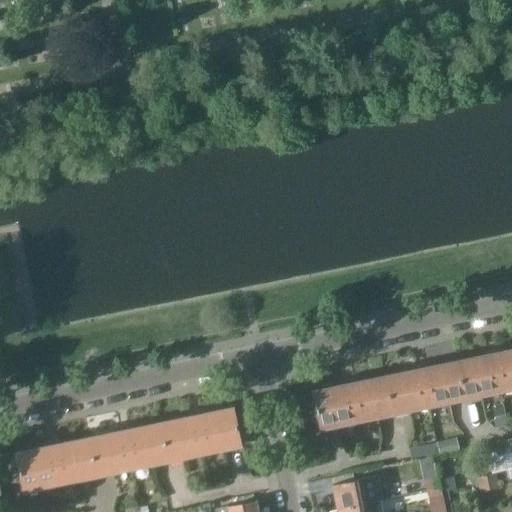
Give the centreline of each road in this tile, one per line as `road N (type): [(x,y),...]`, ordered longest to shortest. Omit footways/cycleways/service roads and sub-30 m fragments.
road 1 (unclassified): [(0,412),(262,358)]
road 2 (unclassified): [(262,358),(511,305)]
road 3 (residential): [(295,511),(262,358)]
